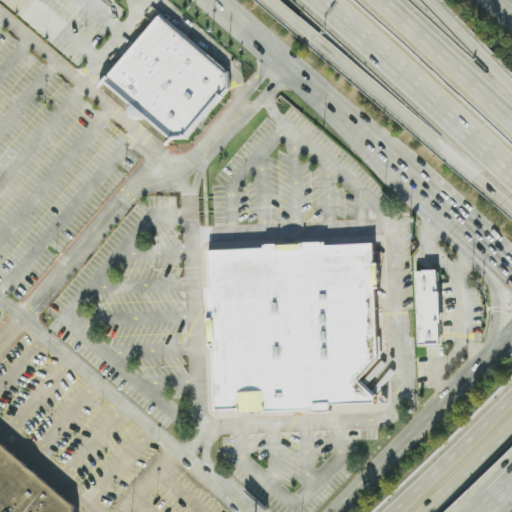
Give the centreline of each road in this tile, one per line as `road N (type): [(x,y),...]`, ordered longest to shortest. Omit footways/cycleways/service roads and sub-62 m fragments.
road 1 (motorway): [(267,0),(511,205)]
road 2 (secondary): [(226,18),(420,187)]
road 3 (motorway): [(323,0),(511,175)]
road 4 (motorway): [(511,128),(376,0)]
road 5 (primary): [(511,393),(389,511)]
road 6 (primary): [(511,332),(404,440)]
road 7 (primary): [(422,511),(511,425)]
road 8 (motorway): [(511,88),(427,0)]
